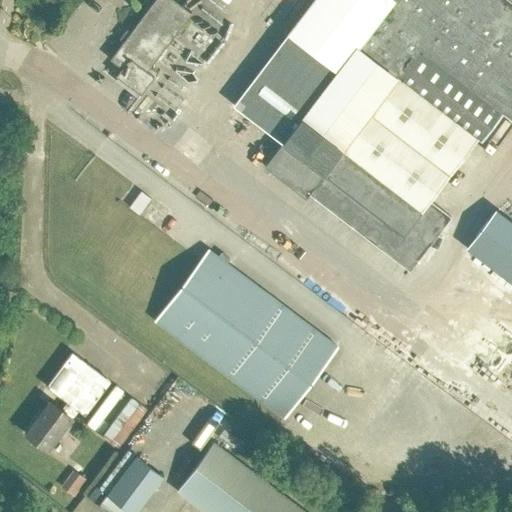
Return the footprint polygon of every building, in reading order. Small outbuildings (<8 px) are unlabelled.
[(116,76),(140,95),(154,77),(147,71),(191,14),(171,0),(156,0),(110,60),(121,68),(116,76)] [(314,0),(234,105),(283,142),(264,167),(305,198),(308,193),(409,271),(449,219),(428,202),(477,139),(481,142),(503,114),(511,120),(511,4),(506,0),(314,0)] [(277,149),(259,133),(247,147),(265,163),(277,149)] [(141,211),(149,194),(139,189),(131,206),(141,211)] [(468,249),(511,282),(511,224),(496,212),(468,249)] [(208,251),(155,320),(283,417),(336,347),(208,251)] [(44,386),(65,401),(82,414),(107,380),(69,352),(44,386)] [(120,445),(147,407),(130,395),(103,433),(120,445)] [(49,401),(26,433),(47,448),(70,416),(49,401)] [(204,511),(306,511),(211,441),(175,490),(204,511)] [(97,506),(105,511),(134,511),(161,477),(133,457),(97,506)] [(65,489),(79,500),(92,482),(78,472),(65,489)]
